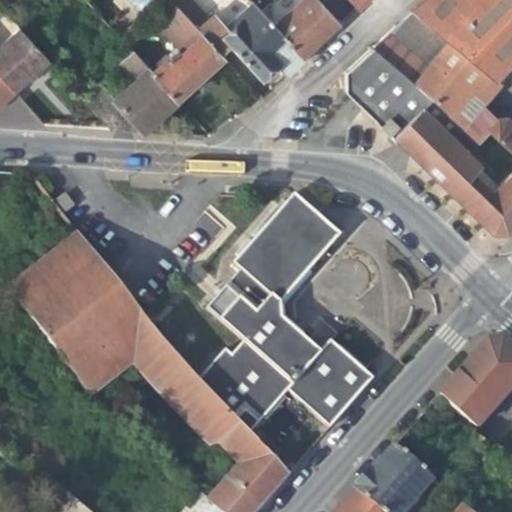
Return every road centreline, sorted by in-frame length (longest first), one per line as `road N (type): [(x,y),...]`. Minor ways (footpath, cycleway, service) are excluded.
road 1 (residential): [(492,295),(368,177),(339,167),(241,161)]
road 2 (residential): [(492,295),(285,511)]
road 3 (residential): [(241,161),(0,145)]
road 4 (residential): [(386,0),(246,131),(241,161)]
